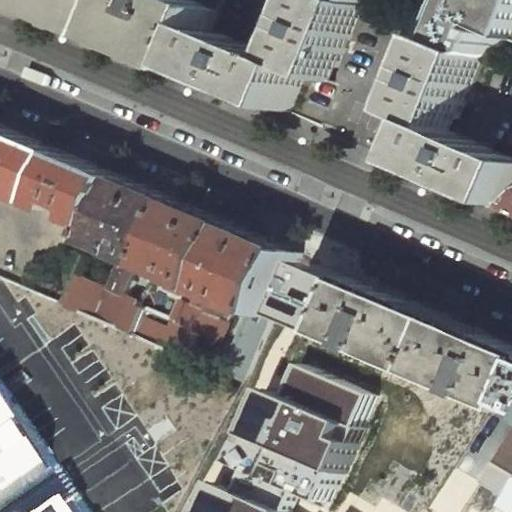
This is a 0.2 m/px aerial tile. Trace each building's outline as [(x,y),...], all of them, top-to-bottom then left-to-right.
[(134,0),(40,0),(39,4),(118,38),(134,0)] [(221,11),(195,0),(134,0),(118,38),(195,71),(214,29),(221,11)] [(366,7),(349,0),(317,0),(295,55),(292,60),(310,73),(335,83),(338,76),(367,7),(366,7)] [(511,0),(461,0),(445,40),(487,59),(491,60),(497,58),(500,50),(501,51),(506,39),(497,35),(499,30),(511,35),(511,0)] [(286,60),(214,29),(195,71),(292,112),(310,73),(292,60),(287,58),(286,60)] [(487,59),(445,40),(416,107),(412,116),(436,126),(456,132),(459,125),(487,59)] [(0,178),(20,131),(0,122),(0,178)] [(511,156),(456,132),(436,126),(419,167),(511,206),(511,156)] [(75,155),(20,131),(0,178),(0,182),(16,189),(20,181),(39,189),(35,198),(52,205),(75,155)] [(130,179),(75,155),(52,205),(71,213),(75,205),(94,213),(90,221),(109,229),(130,179)] [(188,203),(130,179),(109,229),(98,254),(128,266),(118,289),(132,295),(146,262),(160,268),(188,203)] [(246,228),(188,203),(160,268),(155,279),(186,292),(191,283),(203,288),(194,307),(181,301),(173,320),(199,334),(246,228)] [(303,253),(246,228),(199,334),(219,343),(231,315),(225,312),(229,300),(236,304),(253,311),(236,350),(256,360),(303,253)] [(79,252),(70,272),(86,280),(88,276),(95,259),(79,252)] [(373,283),(342,272),(318,320),(350,336),(373,283)] [(118,289),(88,276),(86,280),(74,306),(133,332),(143,307),(146,301),(132,295),(118,289)] [(350,336),(500,401),(511,405),(511,341),(373,283),(350,336)] [(173,320),(143,307),(133,332),(189,357),(199,334),(173,320)] [(256,360),(236,350),(226,373),(246,382),(256,360)] [(310,511),(318,502),(340,508),(397,397),(306,354),(220,511),(310,511)] [(0,496),(49,465),(0,395),(0,496)] [(511,435),(494,463),(511,472),(511,435)] [(45,511),(80,511),(69,496),(45,511)]
